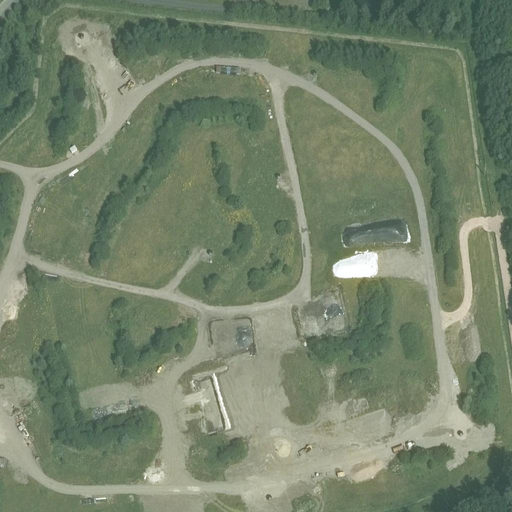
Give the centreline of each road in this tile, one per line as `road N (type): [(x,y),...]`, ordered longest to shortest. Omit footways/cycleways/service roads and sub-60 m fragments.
road 1 (track): [(0,165),(36,178),(15,247),(26,260),(227,315),(285,307),(305,278),(293,171),(269,71),(200,64),(154,84),(99,145),(62,167)]
road 2 (track): [(138,0),(267,13),(268,0)]
